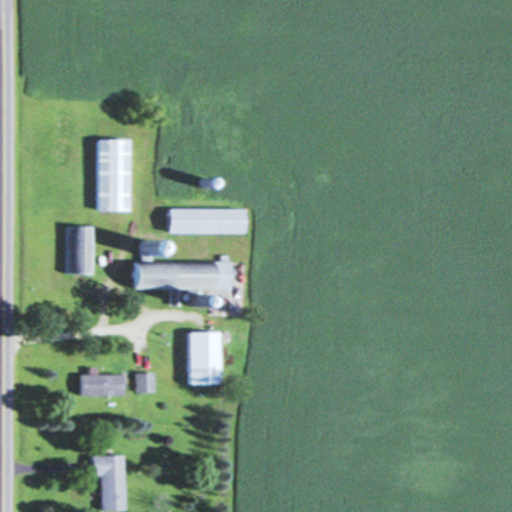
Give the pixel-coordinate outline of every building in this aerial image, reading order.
[(87,145),(119,145),(119,215),(86,215),(87,145)] [(154,213),(155,237),(235,235),(234,211),(154,213)] [(54,231),(82,232),(81,280),(53,279),(54,231)] [(147,241),(114,241),(114,258),(147,258),(147,241)] [(122,267),(122,294),(218,293),(218,266),(122,267)] [(176,339),(211,339),(212,390),(176,391),(176,358),(176,339)] [(66,381),(66,404),(113,403),(112,378),(66,381)] [(123,378),(143,378),(143,399),(123,399),(123,378)] [(80,459),(81,480),(89,480),(90,511),(118,511),(116,457),(80,459)]
